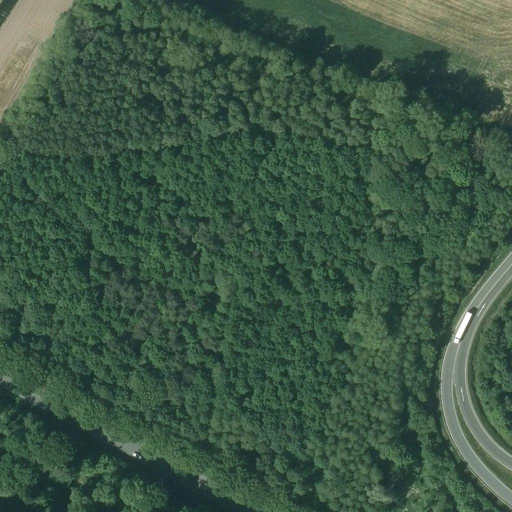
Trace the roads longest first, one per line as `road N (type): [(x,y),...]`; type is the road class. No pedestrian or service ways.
road 1 (secondary): [(0,377),(251,511)]
road 2 (motorway): [(458,357),(448,393),(459,441),(511,498)]
road 3 (motorway): [(511,463),(474,428),(458,357)]
